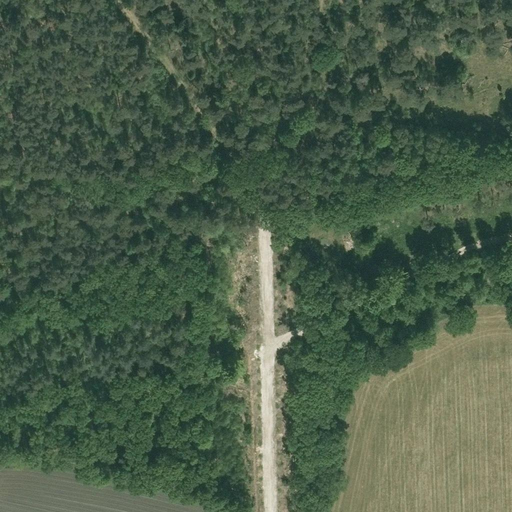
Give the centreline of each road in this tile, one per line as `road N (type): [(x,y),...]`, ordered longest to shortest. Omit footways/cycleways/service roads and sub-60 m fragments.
road 1 (track): [(119,0),(262,190),(265,511)]
road 2 (track): [(264,366),(305,348),(423,265),(511,240)]
